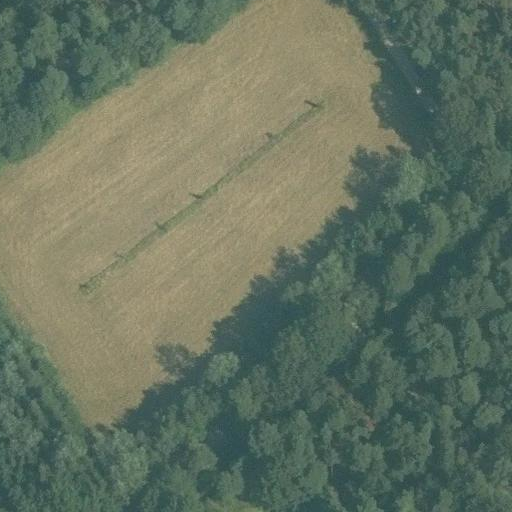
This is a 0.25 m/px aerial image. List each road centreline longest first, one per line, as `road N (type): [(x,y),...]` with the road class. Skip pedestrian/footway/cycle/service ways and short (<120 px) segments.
road 1 (unclassified): [(152,511),(511,159)]
road 2 (track): [(511,488),(349,322)]
road 3 (track): [(484,186),(362,0)]
